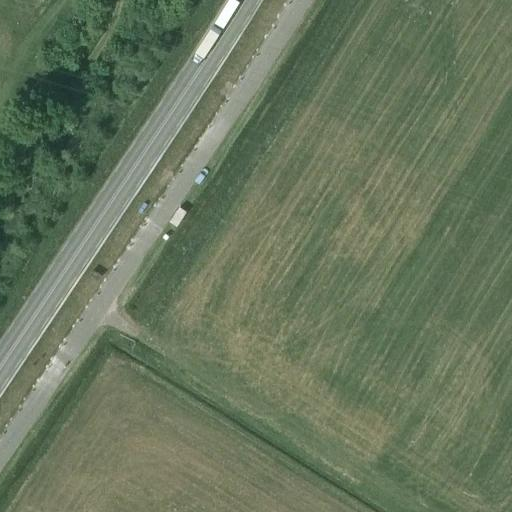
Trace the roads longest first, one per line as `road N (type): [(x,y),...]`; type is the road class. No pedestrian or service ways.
road 1 (unclassified): [(0,453),(298,0)]
road 2 (primary): [(0,345),(225,0)]
